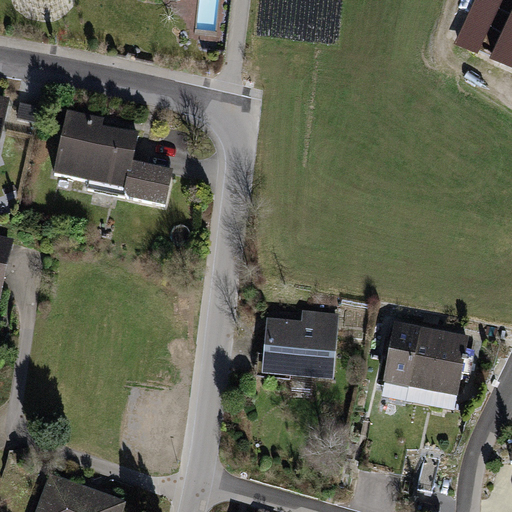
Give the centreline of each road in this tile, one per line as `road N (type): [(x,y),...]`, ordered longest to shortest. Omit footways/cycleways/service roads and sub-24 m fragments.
road 1 (residential): [(199,476),(238,160),(228,110)]
road 2 (residential): [(0,59),(228,110)]
road 3 (residential): [(511,370),(478,454),(468,511)]
road 4 (residential): [(320,511),(199,476)]
